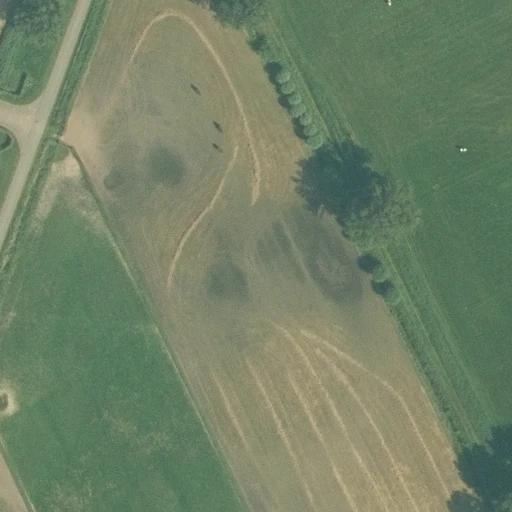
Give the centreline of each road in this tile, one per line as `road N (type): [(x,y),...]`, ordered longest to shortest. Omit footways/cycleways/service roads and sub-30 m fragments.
road 1 (track): [(251,0),(507,511)]
road 2 (unclassified): [(0,233),(84,0)]
